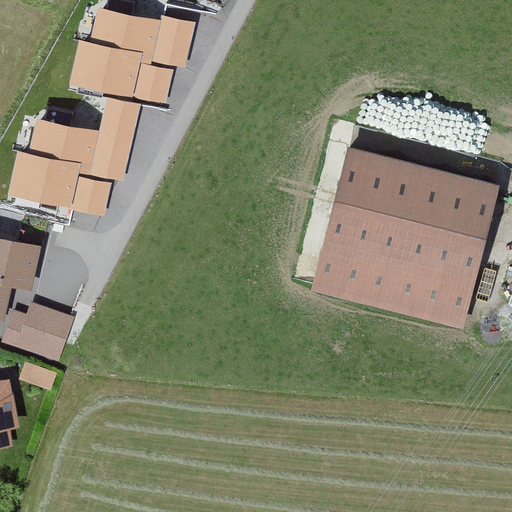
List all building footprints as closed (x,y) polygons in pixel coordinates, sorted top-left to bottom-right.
[(141,48),(138,61),(156,65),(157,59),(187,65),(196,20),(162,12),(161,17),(98,4),(91,37),(141,48)] [(78,34),(68,79),(167,101),(174,69),(156,65),(138,61),(141,48),(91,37),(78,34)] [(80,159),(77,170),(124,181),(141,101),(108,93),(99,130),(38,117),(31,148),(80,159)] [(31,148),(17,147),(8,191),(71,203),(70,208),(104,214),(111,180),(77,174),(77,170),(80,159),(31,148)] [(461,321),(496,185),(349,148),(315,284),(461,321)] [(0,274),(8,277),(8,278),(27,282),(36,246),(0,238),(0,274)] [(0,312),(8,278),(8,277),(0,274),(0,312)] [(25,315),(11,311),(1,343),(60,362),(75,315),(30,301),(25,315)] [(49,385),(53,373),(27,363),(22,375),(49,385)] [(6,422),(16,420),(8,378),(0,379),(0,444),(10,442),(6,422)]
